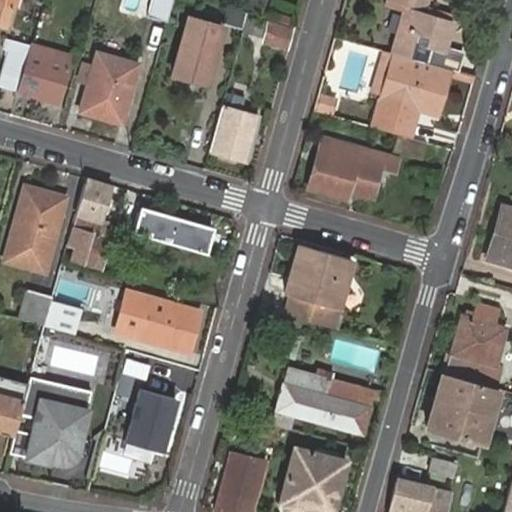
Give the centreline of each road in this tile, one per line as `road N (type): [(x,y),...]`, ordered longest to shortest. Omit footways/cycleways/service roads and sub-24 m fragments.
road 1 (residential): [(182,511),(265,207)]
road 2 (residential): [(0,131),(265,207)]
road 3 (residential): [(369,511),(441,257)]
road 4 (residential): [(441,257),(511,14)]
road 5 (residential): [(265,207),(323,0)]
road 6 (residential): [(265,207),(441,257)]
